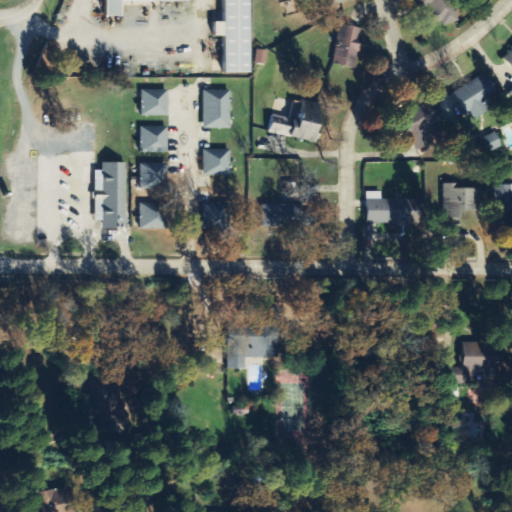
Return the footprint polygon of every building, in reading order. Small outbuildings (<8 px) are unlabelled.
[(107,0),(107,19),(124,19),(124,3),(190,3),(190,0),(107,0)] [(225,0),(225,22),(215,22),(215,36),(225,36),(225,71),(249,71),(249,0),(225,0)] [(350,1),(349,0),(320,0),(322,8),(350,1)] [(442,22),(444,27),(457,23),(450,0),(418,0),(421,10),(426,8),(431,26),(442,22)] [(363,28),(340,26),(334,66),(357,69),(363,28)] [(511,67),(511,49),(503,59),(511,67)] [(454,93),(473,121),(490,109),(487,104),(500,95),(485,73),(454,93)] [(141,91),(141,116),(167,116),(167,91),(141,91)] [(203,91),(203,129),(230,129),(230,91),(203,91)] [(269,134),(316,143),(323,106),(293,100),(290,119),(272,115),(269,134)] [(417,151),(434,142),(427,128),(442,120),(432,102),(400,119),(417,151)] [(141,127),(141,153),(168,153),(168,127),(141,127)] [(203,150),(204,176),(231,176),(230,150),(203,150)] [(127,163),(103,163),(103,172),(95,172),(96,221),(103,221),(103,230),(128,230),(127,163)] [(140,163),(140,190),(167,190),(167,164),(140,163)] [(482,189),(457,189),(457,184),(445,184),(444,225),(461,225),(461,212),(482,212),(482,189)] [(511,185),(494,186),(494,223),(511,222),(511,185)] [(367,225),(411,225),(411,219),(419,219),(419,200),(382,200),(382,193),(368,193),(367,225)] [(139,204),(139,229),(165,229),(165,203),(139,204)] [(203,204),(204,231),(230,230),(229,204),(203,204)] [(262,228),(315,229),(315,213),(303,213),(303,206),(263,205),(262,228)] [(227,370),(245,370),(245,359),(278,359),(278,326),(227,326),(227,370)] [(451,385),(473,385),(473,372),(483,372),(484,390),(498,390),(497,344),(462,344),(462,368),(451,368),(451,385)] [(88,418),(110,419),(112,380),(90,379),(88,418)] [(250,415),(250,407),(235,407),(235,416),(250,415)] [(35,511),(56,511),(56,509),(67,509),(66,491),(34,493),(35,511)]
